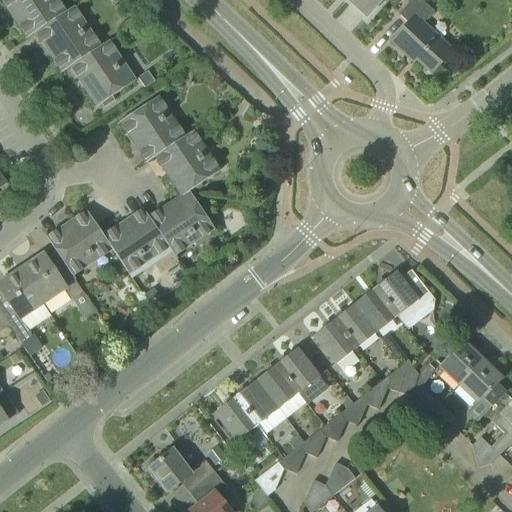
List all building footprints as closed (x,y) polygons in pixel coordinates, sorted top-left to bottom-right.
[(1,0),(28,39),(36,33),(67,13),(58,0),(1,0)] [(366,19),(382,2),(381,1),(382,0),(345,0),(366,19)] [(433,13),(419,0),(412,0),(398,15),(407,24),(391,42),(406,56),(409,54),(424,67),(424,74),(429,79),(435,78),(439,74),(439,67),(452,53),(422,25),(433,13)] [(63,73),(71,68),(102,47),(75,7),(67,13),(36,33),(63,73)] [(98,108),(101,105),(103,109),(114,102),(112,98),(137,81),(110,42),(102,47),(71,68),(98,108)] [(154,82),(147,72),(137,79),(144,89),(154,82)] [(147,163),(155,158),(186,137),(159,97),(120,124),(147,163)] [(186,137),(155,158),(182,198),(189,193),(221,172),(194,132),(186,137)] [(189,193),(182,198),(149,220),(170,250),(175,258),(215,231),(189,193)] [(170,250),(149,220),(144,211),(104,239),(113,252),(130,277),(170,250)] [(56,254),(67,270),(73,279),(113,252),(104,239),(87,213),(47,240),(56,254)] [(83,294),(73,279),(67,270),(57,276),(43,255),(20,270),(44,307),(66,292),(73,301),(83,294)] [(22,322),(44,307),(20,270),(0,283),(0,291),(5,298),(0,301),(0,312),(9,326),(21,344),(32,337),(22,322)] [(432,312),(433,302),(410,271),(400,279),(395,273),(378,287),(377,285),(373,288),(397,319),(407,331),(432,312)] [(371,293),(354,306),(377,335),(397,319),(373,288),(369,291),(371,293)] [(160,299),(153,289),(143,296),(150,306),(160,299)] [(332,320),(356,351),(377,335),(354,306),(337,319),(336,317),(332,320)] [(0,332),(9,326),(0,312),(0,332)] [(356,351),(332,320),(330,322),(331,324),(312,338),(335,367),(356,351)] [(24,349),(30,357),(41,349),(33,336),(32,337),(21,344),(24,349)] [(458,388),(488,357),(479,349),(474,354),(464,344),(439,370),(458,388)] [(307,406),(327,390),(318,380),(319,379),(296,350),(280,363),(279,362),(275,365),(307,406)] [(14,366),(24,360),(19,352),(9,358),(14,366)] [(488,357),(458,388),(475,405),(466,414),(476,424),(505,394),(496,386),(502,380),(492,370),(497,365),(488,357)] [(405,373),(412,368),(407,362),(387,378),(390,382),(387,391),(400,394),(405,373)] [(272,370),(255,382),(285,420),(304,405),(306,407),(307,406),(275,365),(271,368),(272,370)] [(423,366),(416,373),(412,368),(405,373),(400,394),(411,398),(418,376),(426,368),(423,366)] [(422,388),(423,383),(434,371),(428,366),(426,368),(418,376),(411,398),(422,415),(425,415),(435,412),(441,406),(422,388)] [(47,374),(43,377),(47,383),(51,380),(47,374)] [(390,382),(387,378),(360,399),(366,407),(378,411),(387,391),(390,382)] [(285,420),(255,382),(239,395),(238,394),(234,397),(265,436),(285,420)] [(45,393),(37,398),(42,405),(50,400),(45,393)] [(214,414),(237,444),(236,444),(237,446),(240,446),(260,431),(264,436),(265,436),(234,397),(230,400),(231,401),(214,414)] [(352,405),(346,411),(340,415),(346,423),(357,427),(366,407),(360,399),(352,405)] [(511,443),(511,401),(491,423),(503,435),(490,449),(480,439),(472,447),(478,469),(491,466),(499,457),(511,443)] [(0,410),(0,426),(18,415),(12,405),(1,412),(0,410)] [(441,433),(453,430),(459,424),(441,406),(435,412),(441,433)] [(346,423),(340,415),(319,431),(325,439),(337,443),(345,423),(346,423)] [(325,439),(319,431),(299,447),(304,455),(316,459),(325,439)] [(304,455),(299,447),(278,464),(283,471),(296,476),(304,455)] [(181,484),(189,494),(215,474),(206,462),(190,474),(173,451),(147,471),(166,495),(181,484)] [(222,458),(217,451),(210,457),(215,464),(222,458)] [(497,486),(509,483),(511,480),(511,469),(499,457),(491,466),(497,486)] [(254,482),(266,498),(275,492),(283,471),(278,464),(254,482)] [(355,481),(347,470),(335,465),(324,487),(333,498),(355,481)] [(232,496),(215,474),(189,494),(198,506),(189,511),(231,511),(224,503),(232,496)] [(313,482),(303,505),(307,511),(313,511),(333,498),(324,487),(313,482)] [(370,501),(355,511),(378,511),(375,507),(370,501)]
